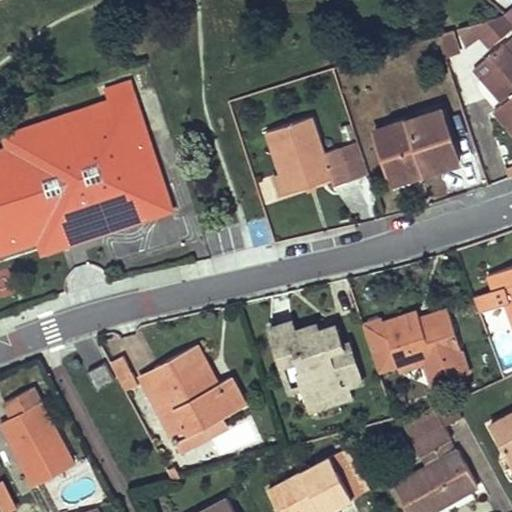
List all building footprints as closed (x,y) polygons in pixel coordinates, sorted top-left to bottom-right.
[(497,17),(474,24),(477,29),(482,36),(490,47),(511,28),(511,23),(504,15),(497,17)] [(474,24),(459,29),(462,34),(477,29),(474,24)] [(477,29),(462,34),(465,41),(468,46),(469,46),(482,36),(477,29)] [(453,30),(438,35),(446,57),(460,52),(453,30)] [(474,69),(483,81),(487,77),(507,100),(503,104),(495,111),(511,130),(511,55),(503,45),(474,69)] [(487,77),(483,81),(486,83),(503,104),(507,100),(487,77)] [(131,96),(113,102),(119,120),(138,114),(131,96)] [(11,150),(0,154),(0,249),(10,246),(42,236),(40,231),(61,225),(59,219),(60,218),(72,215),(79,237),(133,219),(128,204),(147,196),(141,179),(157,173),(138,114),(119,120),(113,102),(108,104),(9,136),(7,137),(11,150)] [(441,109),(450,133),(469,128),(461,102),(441,109)] [(441,109),(374,131),(376,134),(390,177),(423,165),(424,166),(426,173),(459,162),(457,154),(450,134),(450,133),(441,109)] [(352,180),(363,176),(365,176),(364,173),(356,147),(352,147),(340,151),(338,147),(323,152),(312,117),(305,119),(270,130),(276,149),(273,150),(282,174),(288,192),(331,179),(333,185),(334,186),(352,180)] [(450,134),(457,154),(476,148),(469,128),(450,133),(450,134)] [(423,165),(390,177),(392,185),(426,173),(424,166),(423,165)] [(157,173),(141,179),(147,196),(128,204),(133,219),(168,208),(157,173)] [(288,192),(282,174),(275,176),(281,194),(282,194),(288,192)] [(40,231),(42,236),(45,248),(79,237),(72,215),(60,218),(61,225),(40,231)] [(511,267),(488,276),(494,291),(474,299),(479,314),(506,303),(511,317),(511,267)] [(447,307),(419,315),(422,324),(449,315),(447,307)] [(418,311),(384,323),(399,371),(461,351),(449,315),(422,324),(419,315),(418,311)] [(291,322),(270,329),(282,363),(297,358),(302,373),(298,374),(304,389),(309,387),(317,408),(347,399),(348,398),(348,395),(345,388),(341,377),(336,379),(334,375),(356,367),(348,345),(342,348),(335,328),(332,329),(319,333),(321,337),(312,340),(307,328),(294,332),(291,322)] [(317,324),(307,328),(312,340),(321,337),(319,333),(317,324)] [(197,346),(154,368),(156,372),(171,401),(157,408),(172,437),(187,430),(189,434),(222,417),(244,406),(231,379),(230,378),(217,385),(211,388),(199,366),(206,362),(197,346)] [(123,357),(113,362),(125,384),(134,379),(123,357)] [(206,362),(199,366),(211,388),(217,385),(206,362)] [(104,363),(87,371),(97,390),(113,382),(104,363)] [(356,367),(334,375),(336,379),(341,377),(345,388),(360,383),(356,367)] [(171,401),(154,368),(140,376),(157,408),(171,401)] [(138,386),(134,379),(125,384),(128,391),(138,386)] [(309,387),(304,389),(311,410),(317,408),(309,387)] [(0,423),(34,485),(73,464),(32,389),(3,404),(11,418),(0,423)] [(413,438),(415,441),(445,425),(444,423),(435,407),(430,409),(405,423),(413,438)] [(511,414),(491,426),(493,430),(510,460),(511,459),(511,414)] [(187,430),(172,437),(180,452),(228,429),(222,417),(189,434),(187,430)] [(435,450),(441,460),(428,467),(394,486),(407,511),(430,511),(477,487),(478,486),(459,450),(453,453),(448,442),(450,441),(453,440),(445,425),(415,441),(422,456),(435,450)] [(328,511),(371,490),(348,449),(338,454),(268,491),(279,511),(311,511),(319,508),(320,511),(328,511)] [(435,450),(422,456),(428,467),(441,460),(435,450)] [(0,508),(1,511),(6,511),(17,507),(3,479),(0,480),(0,508)] [(233,511),(226,499),(201,511),(233,511)]
